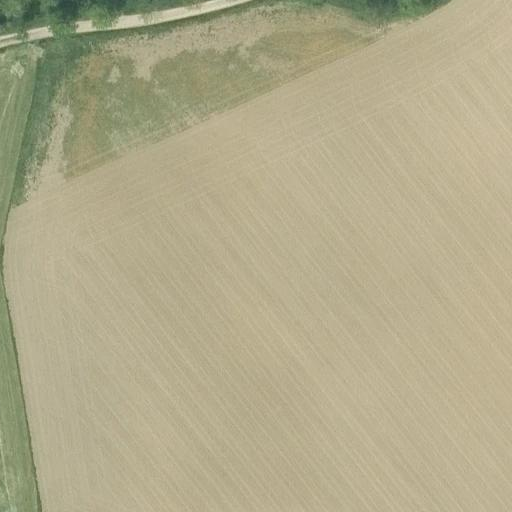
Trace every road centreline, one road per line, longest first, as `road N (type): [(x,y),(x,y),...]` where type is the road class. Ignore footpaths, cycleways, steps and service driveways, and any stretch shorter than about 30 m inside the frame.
road 1 (track): [(232,0),(0,44)]
road 2 (track): [(30,38),(0,176)]
road 3 (track): [(0,376),(18,511)]
